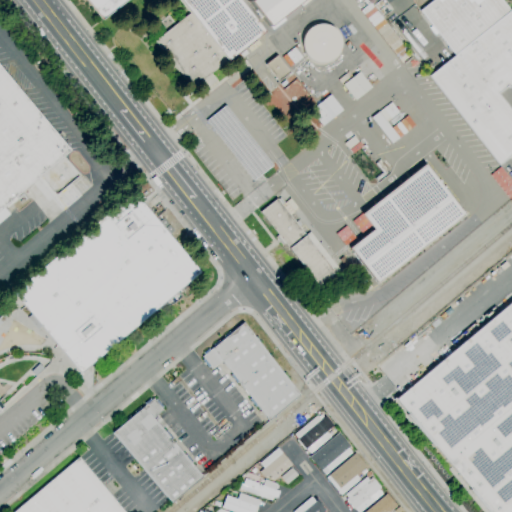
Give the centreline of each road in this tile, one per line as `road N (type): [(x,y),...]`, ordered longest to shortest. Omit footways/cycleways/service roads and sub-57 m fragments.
road 1 (residential): [(0,496),(255,280)]
road 2 (tertiary): [(184,189),(356,408)]
road 3 (tertiary): [(356,408),(437,511)]
road 4 (tertiary): [(36,0),(114,98)]
